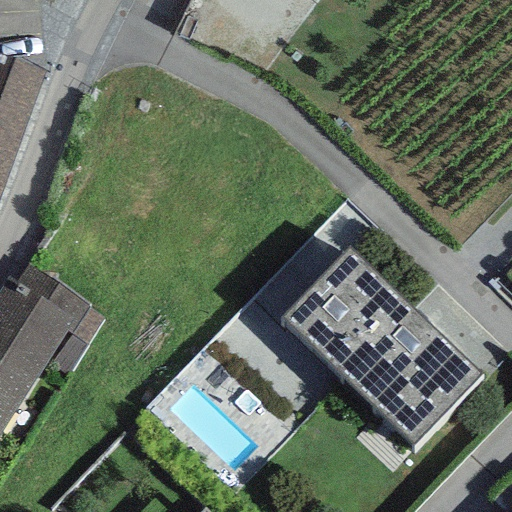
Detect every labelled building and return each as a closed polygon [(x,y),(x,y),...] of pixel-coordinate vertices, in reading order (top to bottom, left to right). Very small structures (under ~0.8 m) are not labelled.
[(0,200),(42,80),(0,65),(0,200)] [(347,263),(282,331),(415,455),(480,387),(347,263)] [(28,269),(14,291),(70,327),(66,335),(71,338),(88,312),(90,309),(28,269)] [(14,291),(6,287),(0,297),(0,440),(46,366),(66,335),(70,327),(14,291)] [(102,320),(88,312),(71,338),(74,340),(87,348),(102,320)] [(67,380),(87,348),(74,340),(66,335),(46,366),(67,380)]
